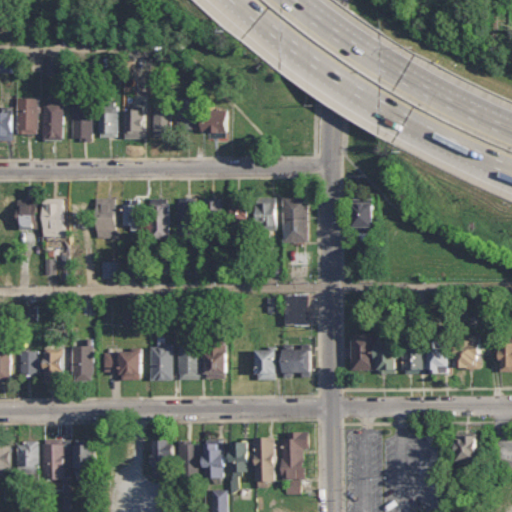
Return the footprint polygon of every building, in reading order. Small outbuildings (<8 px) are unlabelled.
[(0,72),(12,71),(11,54),(0,54),(0,72)] [(48,72),(60,72),(60,58),(48,58),(48,72)] [(40,97),(21,97),(21,133),(40,133),(40,97)] [(64,101),(46,101),(46,138),(64,138),(64,101)] [(196,128),(196,102),(179,102),(179,128),(196,128)] [(118,136),(118,104),(101,104),(101,136),(118,136)] [(0,139),(15,139),(15,105),(0,105),(0,139)] [(74,140),(93,140),(93,105),(74,105),(74,140)] [(126,137),(145,137),(145,105),(126,105),(126,137)] [(153,135),(153,110),(169,111),(170,134),(153,135)] [(228,110),(204,110),(204,132),(228,132),(228,110)] [(257,196),(257,225),(278,225),(277,196),(257,196)] [(284,197),(284,241),(310,241),(310,196),(284,197)] [(98,198),(98,237),(118,236),(118,197),(98,198)] [(150,203),(150,238),(172,237),(172,203),(169,203),(169,197),(153,198),(153,203),(150,203)] [(178,203),(178,238),(199,237),(199,197),(181,197),(181,203),(178,203)] [(205,198),(205,228),(224,227),(223,197),(205,198)] [(19,199),(19,227),(39,227),(39,198),(19,199)] [(46,198),(46,235),(67,235),(66,198),(46,198)] [(353,199),(353,227),(375,226),(375,198),(353,199)] [(0,231),(16,232),(16,199),(0,199),(0,231)] [(124,204),(124,225),(131,225),(131,229),(144,230),(144,204),(142,204),(142,199),(126,199),(126,204),(124,204)] [(231,199),(231,227),(249,227),(249,199),(231,199)] [(46,258),(46,273),(57,273),(57,258),(46,258)] [(102,261),(103,278),(119,277),(118,260),(102,261)] [(287,293),(287,324),(312,324),(312,293),(287,293)] [(267,297),(267,313),(281,312),(281,297),(267,297)] [(54,302),(54,316),(68,316),(68,302),(54,302)] [(37,307),(22,307),(22,324),(38,324),(37,307)] [(379,336),(380,366),(383,366),(383,373),(397,373),(397,369),(400,369),(400,359),(403,359),(403,326),(381,326),(381,336),(379,336)] [(355,334),(355,369),(379,369),(378,334),(355,334)] [(0,336),(0,380),(13,380),(12,336),(0,336)] [(410,373),(410,336),(428,336),(428,373),(410,373)] [(181,338),(181,379),(202,379),(201,337),(181,338)] [(511,371),(502,371),(502,337),(511,337),(511,371)] [(459,367),(459,341),(482,342),(482,354),(480,354),(480,367),(459,367)] [(152,346),(153,380),(175,379),(174,346),(173,346),(173,343),(163,343),(163,345),(152,346)] [(208,378),(207,343),(228,343),(229,378),(208,378)] [(432,369),(432,343),(451,343),(451,373),(434,373),(434,369),(432,369)] [(285,344),(286,376),(294,376),(294,372),(303,372),(303,376),(312,376),(312,372),(314,372),(314,349),(312,349),(312,345),(303,345),(303,349),(294,349),(294,344),(285,344)] [(95,345),(74,346),(75,373),(76,373),(76,379),(93,378),(93,374),(96,374),(95,345)] [(259,350),(260,379),(278,379),(278,373),(280,373),(280,350),(278,350),(278,346),(269,346),(269,350),(259,350)] [(46,348),(46,382),(64,382),(64,347),(46,348)] [(123,352),(123,379),(141,379),(141,374),(145,374),(144,352),(142,352),(142,348),(132,348),(132,351),(123,352)] [(22,374),(21,349),(40,349),(41,373),(22,374)] [(284,439),(285,479),(308,478),(308,449),(314,449),(313,432),(292,432),(292,439),(284,439)] [(458,433),(479,433),(479,464),(458,464),(458,433)] [(45,444),(45,478),(66,478),(65,444),(64,444),(64,438),(47,438),(47,444),(45,444)] [(259,438),(260,481),(280,481),(280,438),(259,438)] [(77,440),(78,479),(99,479),(98,439),(77,440)] [(208,439),(209,478),(226,478),(226,450),(224,450),(224,439),(208,439)] [(19,444),(19,474),(40,474),(40,445),(39,445),(39,440),(26,440),(27,444),(19,444)] [(156,440),(156,477),(177,476),(177,443),(172,443),(172,440),(156,440)] [(0,474),(0,441),(13,441),(13,474),(0,474)] [(182,441),(182,476),(201,476),(201,444),(194,444),(194,441),(182,441)] [(231,452),(231,470),(233,470),(233,475),(244,475),(244,472),(255,472),(255,453),(252,453),(252,442),(235,442),(235,452),(231,452)] [(301,479),(301,493),(286,494),(286,479),(301,479)] [(228,489),(228,511),(213,511),(213,489),(228,489)]
